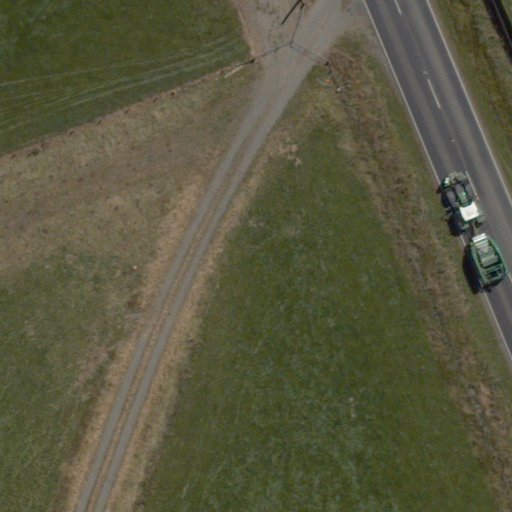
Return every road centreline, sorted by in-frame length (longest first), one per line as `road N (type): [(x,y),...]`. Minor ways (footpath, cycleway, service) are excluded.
road 1 (track): [(349,0),(259,116),(209,205),(89,511)]
road 2 (tertiary): [(396,0),(511,279)]
